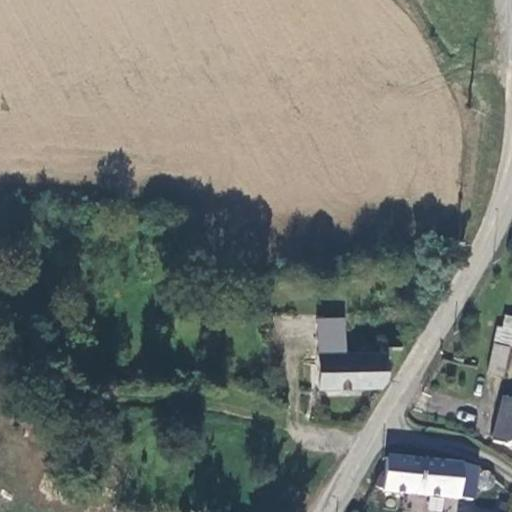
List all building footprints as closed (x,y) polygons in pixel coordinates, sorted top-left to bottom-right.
[(504,376),(511,341),(511,315),(500,313),(487,373),(504,376)] [(379,388),(384,377),(383,350),(315,353),(317,391),(379,388)] [(511,449),(511,405),(501,403),(490,444),(511,449)] [(459,496),(462,466),(387,460),(384,490),(459,496)] [(477,486),(478,467),(462,466),(459,496),(476,497),(477,486)] [(477,486),(476,497),(487,503),(493,502),(493,491),(490,487),(477,486)]
